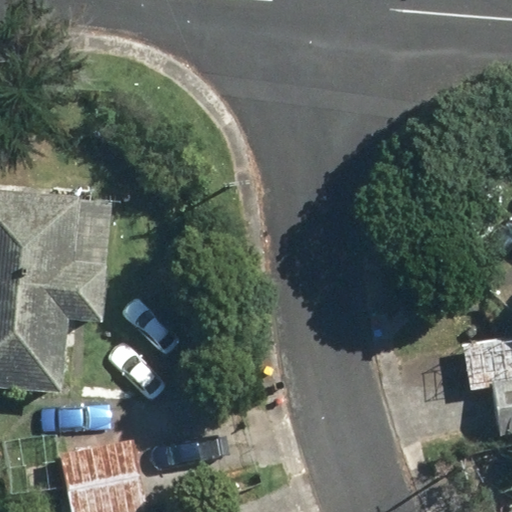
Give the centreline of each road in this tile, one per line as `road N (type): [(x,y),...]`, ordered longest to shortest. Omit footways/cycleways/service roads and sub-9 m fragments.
road 1 (residential): [(332,7),(324,193),(330,331),(382,511)]
road 2 (residential): [(511,23),(332,7)]
